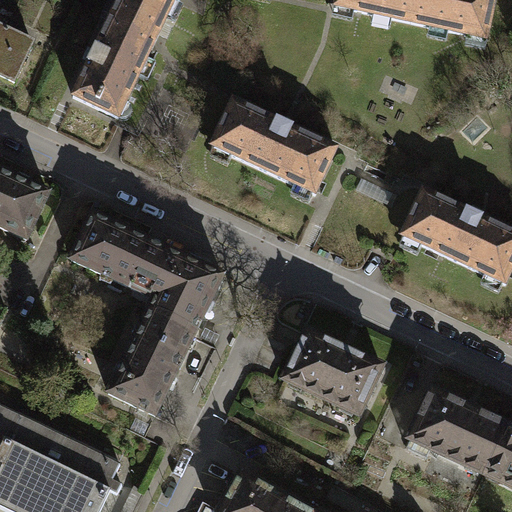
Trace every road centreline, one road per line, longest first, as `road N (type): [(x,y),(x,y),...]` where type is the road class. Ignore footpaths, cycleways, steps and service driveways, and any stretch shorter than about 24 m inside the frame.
road 1 (residential): [(0,125),(283,259)]
road 2 (residential): [(173,511),(283,259)]
road 3 (residential): [(283,259),(384,318),(511,377)]
